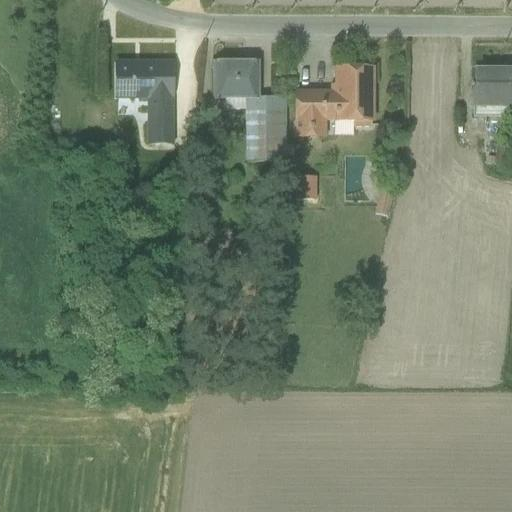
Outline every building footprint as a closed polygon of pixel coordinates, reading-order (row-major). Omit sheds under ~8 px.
[(214,101),(260,100),(260,60),(214,61),(214,101)] [(147,146),(174,147),(175,62),(114,62),(113,100),(147,100),(147,146)] [(327,127),(375,127),(376,65),(333,65),(332,92),(295,92),(294,140),(327,140),(327,127)] [(474,116),(511,117),(511,69),(476,68),(474,116)] [(234,147),(249,150),(254,133),(239,129),(234,147)] [(323,180),(288,180),(288,208),(323,209),(323,180)] [(462,291),(461,314),(477,315),(478,291),(462,291)]
